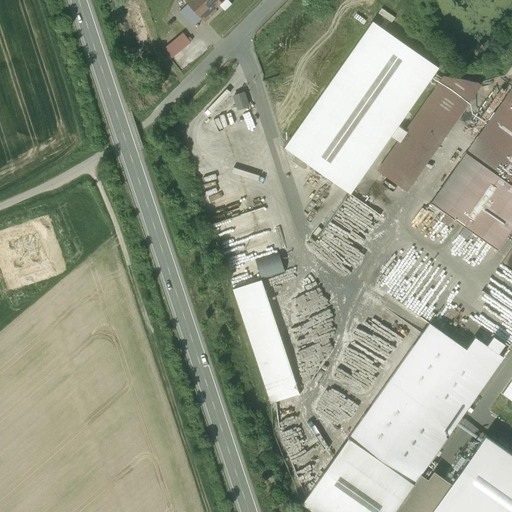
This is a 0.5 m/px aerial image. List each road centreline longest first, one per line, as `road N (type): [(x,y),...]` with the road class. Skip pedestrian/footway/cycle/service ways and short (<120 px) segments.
road 1 (secondary): [(78,0),(249,511)]
road 2 (track): [(88,170),(207,511)]
road 3 (residential): [(271,0),(158,114),(49,190)]
road 4 (unknown): [(249,66),(204,120),(199,142),(237,167),(286,176)]
road 5 (unknown): [(341,296),(331,404),(344,454)]
